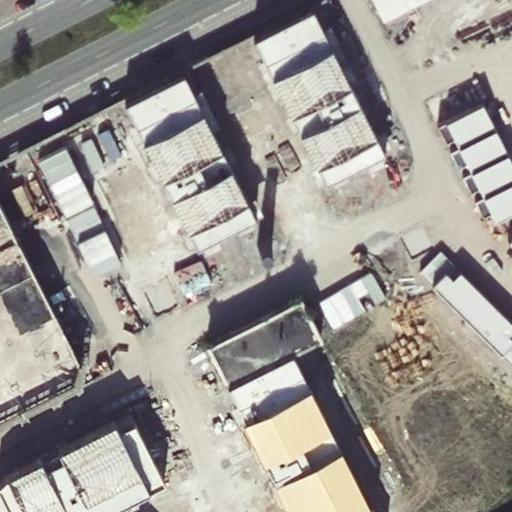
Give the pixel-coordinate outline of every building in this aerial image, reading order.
[(371,0),(382,22),(408,9),(403,0),(371,0)] [(403,0),(408,9),(426,0),(403,0)] [(383,150),(309,2),(251,32),(324,179),(383,150)] [(255,214),(181,67),(122,96),(196,244),(255,214)] [(475,76),(425,101),(436,124),(481,101),(486,99),(475,76)] [(481,101),(436,124),(445,141),(453,137),(457,145),(494,127),(481,101)] [(506,151),(494,127),(457,145),(449,149),(457,166),(466,162),(470,170),(506,151)] [(511,179),(511,162),(506,151),(470,170),(461,174),(469,191),(478,186),(482,194),(511,179)] [(511,211),(511,179),(482,194),(473,199),(482,215),(490,210),(495,220),(511,212),(511,211)] [(0,258),(23,247),(0,201),(0,415),(73,379),(76,370),(79,361),(53,305),(0,331),(0,258)] [(418,229),(398,239),(408,259),(428,249),(418,229)] [(487,297),(439,249),(418,271),(465,318),(487,297)] [(291,511),(372,511),(291,349),(294,347),(294,348),(298,346),(298,345),(316,336),(316,337),(319,336),(319,337),(321,336),(300,295),(206,341),(291,511)] [(511,364),(511,321),(487,297),(465,318),(511,365),(511,364)] [(109,511),(107,507),(164,478),(130,409),(6,471),(0,477),(0,511),(109,511)]
